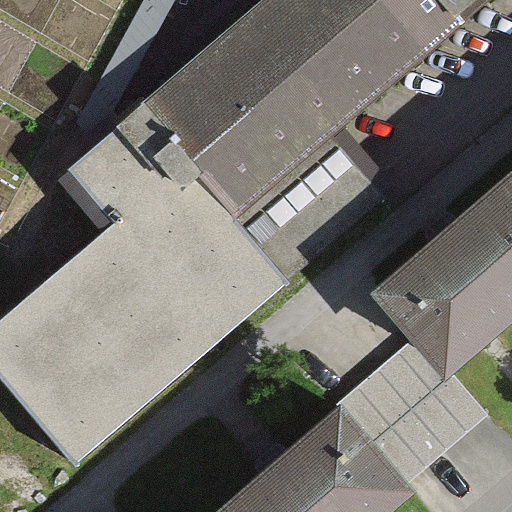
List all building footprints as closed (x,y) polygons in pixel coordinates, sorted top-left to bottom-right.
[(281,0),(135,125),(228,233),(501,0),(281,0)] [(0,314),(0,396),(61,470),(278,289),(228,233),(135,125),(65,189),(100,231),(0,314)] [(511,306),(511,178),(505,170),(379,278),(422,328),(449,360),(511,306)] [(422,328),(335,404),(405,484),(492,409),(449,360),(422,328)] [(372,511),(405,484),(335,404),(207,511),(372,511)]
